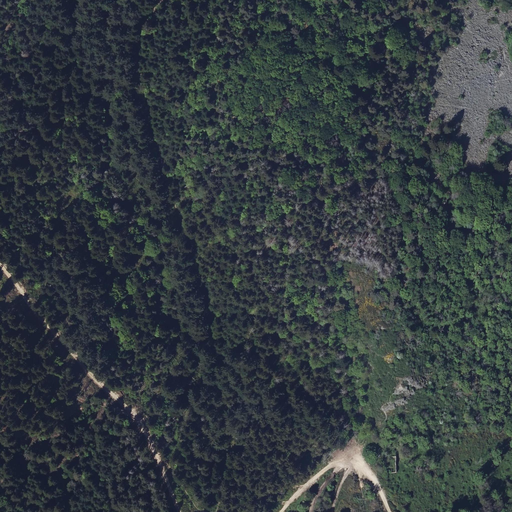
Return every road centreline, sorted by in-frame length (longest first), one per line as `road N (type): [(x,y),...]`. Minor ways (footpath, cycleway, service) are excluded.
road 1 (track): [(0,287),(36,337),(153,459),(178,511)]
road 2 (track): [(280,511),(325,468),(348,458),(369,465),(394,511)]
road 3 (track): [(315,511),(355,458),(372,511)]
